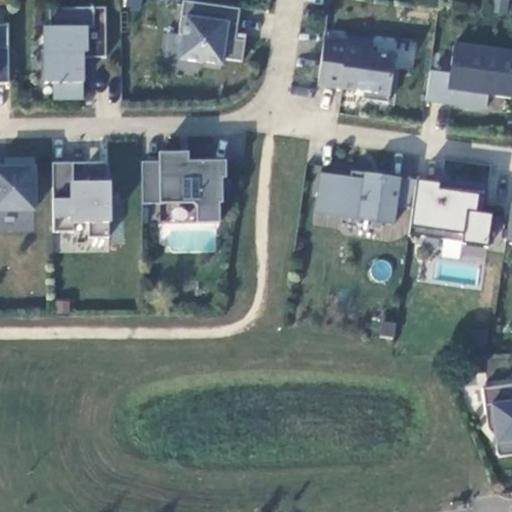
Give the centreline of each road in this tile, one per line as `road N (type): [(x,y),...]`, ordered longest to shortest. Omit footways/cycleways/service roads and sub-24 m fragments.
road 1 (residential): [(272,121),(0,127)]
road 2 (residential): [(511,157),(272,121)]
road 3 (residential): [(289,0),(272,121)]
